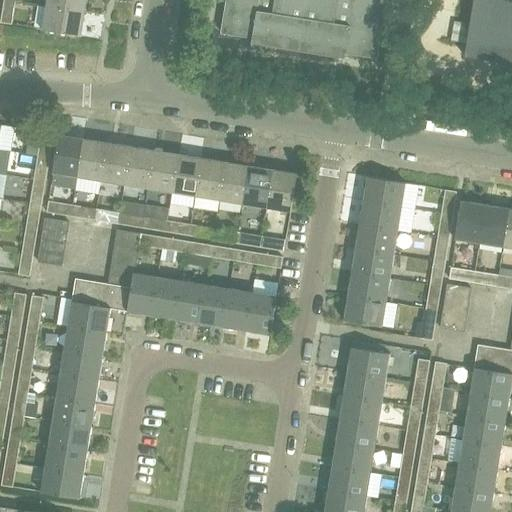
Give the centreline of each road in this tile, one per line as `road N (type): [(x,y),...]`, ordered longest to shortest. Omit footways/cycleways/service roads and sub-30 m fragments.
road 1 (residential): [(118,511),(142,358),(298,382)]
road 2 (residential): [(298,382),(340,133)]
road 3 (residential): [(340,133),(148,103)]
road 4 (residential): [(511,161),(340,133)]
road 5 (residential): [(148,103),(0,95)]
road 6 (residential): [(298,382),(277,511)]
